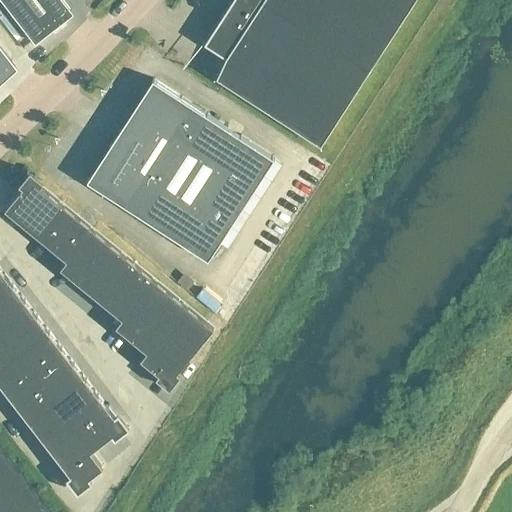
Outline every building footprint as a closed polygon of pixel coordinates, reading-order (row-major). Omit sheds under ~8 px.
[(72,11),(63,0),(0,0),(33,41),(72,11)] [(321,144),(414,0),(231,0),(205,42),(226,56),(216,76),(321,144)] [(15,65),(0,45),(0,72),(12,64),(14,66),(15,65)] [(208,258),(275,156),(153,77),(152,79),(155,81),(123,130),(120,128),(119,130),(123,133),(123,132),(127,135),(118,149),(114,146),(111,143),(109,145),(112,147),(91,179),(88,177),(87,179),(208,258)] [(19,184),(23,186),(5,207),(36,233),(62,202),(37,182),(40,178),(30,170),(19,184)] [(52,246),(77,215),(62,202),(36,233),(52,246)] [(67,259),(92,227),(77,215),(52,246),(67,259)] [(76,279),(108,240),(92,227),(67,259),(60,266),(76,279)] [(92,292),(123,253),(108,240),(76,279),(92,292)] [(107,305),(139,266),(123,253),(92,292),(107,305)] [(0,292),(12,283),(0,266),(0,292)] [(122,317),(154,278),(139,266),(107,305),(122,317)] [(132,338),(170,291),(154,278),(122,317),(116,325),(132,338)] [(0,317),(25,299),(12,283),(0,292),(0,317)] [(147,350),(185,304),(170,291),(132,338),(147,350)] [(0,332),(5,339),(37,314),(25,299),(0,317),(0,332)] [(159,373),(156,377),(169,387),(180,374),(177,372),(213,327),(185,304),(147,350),(141,358),(159,373)] [(17,355),(49,330),(37,314),(5,339),(17,355)] [(29,371),(61,346),(49,330),(17,355),(29,371)] [(0,368),(17,355),(5,339),(0,342),(0,368)] [(41,387),(74,362),(61,346),(29,371),(41,387)] [(0,382),(5,389),(29,371),(17,355),(0,368),(0,382)] [(54,402),(86,378),(74,362),(41,387),(54,402)] [(17,405),(41,387),(29,371),(5,389),(17,405)] [(66,418),(98,394),(86,378),(54,402),(66,418)] [(30,421),(54,402),(41,387),(17,405),(30,421)] [(155,397),(169,410),(178,400),(163,387),(155,397)] [(130,426),(118,412),(114,415),(98,394),(66,418),(78,434),(91,450),(112,434),(115,438),(130,426)] [(42,437),(66,418),(54,402),(30,421),(42,437)] [(54,453),(78,434),(66,418),(42,437),(54,453)] [(103,466),(91,450),(78,434),(54,453),(70,474),(66,477),(78,492),(93,480),(90,477),(103,466)] [(0,483),(19,469),(7,453),(0,458),(0,483)] [(0,508),(31,485),(19,469),(0,483),(0,508)] [(0,511),(28,511),(44,500),(31,485),(0,508),(0,511)] [(52,511),(44,500),(28,511),(52,511)]
